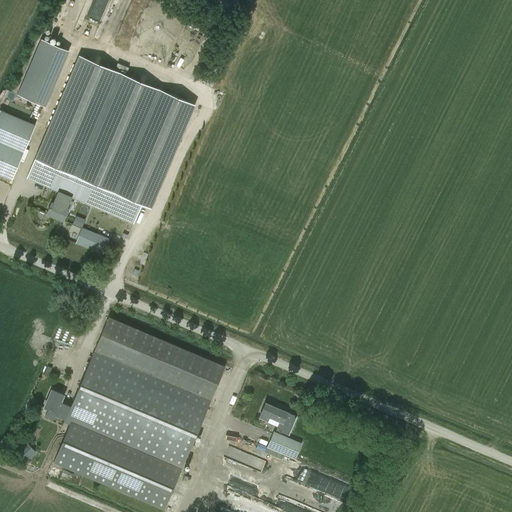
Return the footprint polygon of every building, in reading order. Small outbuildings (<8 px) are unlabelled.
[(15,95),(43,105),(63,48),(35,38),(15,95)] [(63,222),(71,198),(124,221),(177,97),(79,55),(26,178),(57,191),(47,215),(63,222)] [(0,109),(0,175),(12,180),(36,124),(0,109)] [(109,239),(82,228),(76,243),(103,254),(109,239)] [(53,419),(54,416),(64,420),(64,423),(68,424),(52,463),(165,509),(225,366),(108,316),(70,405),(60,401),(63,394),(51,389),(44,407),(48,409),(45,416),(53,419)] [(265,403),(259,416),(267,420),(269,416),(279,421),(276,429),(288,434),(296,416),(287,412),(265,403)] [(266,446),(287,455),(295,459),(301,444),(273,431),(266,446)] [(13,452),(24,463),(35,451),(24,441),(13,452)] [(227,444),(221,458),(260,475),(266,461),(227,444)]
